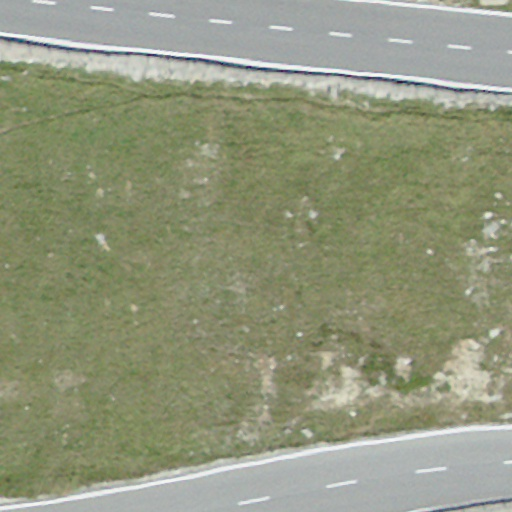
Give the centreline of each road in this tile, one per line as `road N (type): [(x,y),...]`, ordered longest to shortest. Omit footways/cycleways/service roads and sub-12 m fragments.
road 1 (primary): [(34,0),(511,50)]
road 2 (primary): [(511,460),(186,511)]
